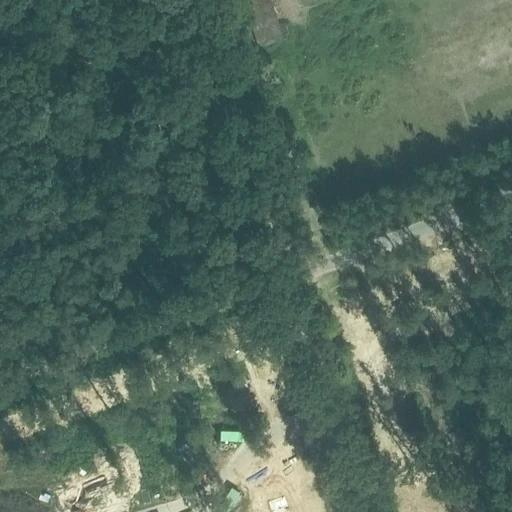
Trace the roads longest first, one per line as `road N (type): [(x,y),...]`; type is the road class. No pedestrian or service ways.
road 1 (residential): [(0,383),(290,277)]
road 2 (residential): [(290,277),(197,0)]
road 3 (residential): [(359,511),(290,277)]
road 4 (residential): [(290,277),(511,195)]
